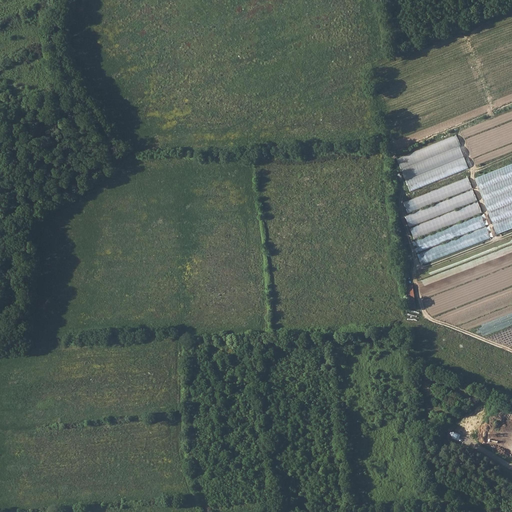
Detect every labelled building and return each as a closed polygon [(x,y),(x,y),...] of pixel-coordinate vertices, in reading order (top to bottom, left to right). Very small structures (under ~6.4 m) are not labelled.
[(459,136),(399,156),(410,189),(470,169),(459,136)] [(511,163),(477,175),(496,232),(511,227),(511,163)] [(469,179),(405,200),(409,211),(473,190),(469,179)] [(410,225),(477,202),(474,191),(407,214),(410,225)] [(415,236),(482,215),(479,204),(412,226),(415,236)] [(416,238),(420,249),(487,227),(483,216),(416,238)] [(489,229),(421,250),(424,261),(492,240),(489,229)] [(412,286),(407,286),(409,308),(416,308),(414,297),(412,286)]
